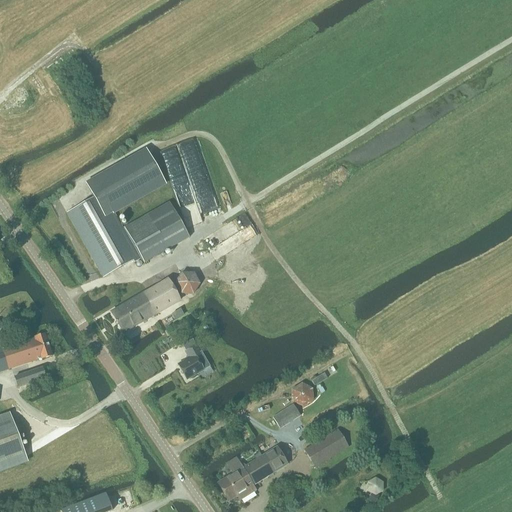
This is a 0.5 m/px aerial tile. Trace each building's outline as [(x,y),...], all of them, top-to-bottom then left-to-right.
[(146,152),(86,186),(93,198),(102,194),(113,214),(165,184),(146,152)] [(93,198),(78,207),(66,214),(102,278),(138,258),(113,214),(102,194),(93,198)] [(169,203),(144,217),(164,253),(189,239),(169,203)] [(144,265),(164,253),(144,217),(140,220),(123,229),(144,265)] [(180,275),(173,284),(178,296),(192,297),(198,286),(192,275),(180,275)] [(168,280),(112,313),(124,333),(180,301),(168,280)] [(35,340),(3,350),(10,370),(41,359),(41,360),(52,356),(45,336),(34,339),(35,340)] [(189,358),(178,365),(187,380),(204,370),(198,359),(204,356),(197,345),(185,352),(189,358)] [(0,373),(10,370),(3,350),(2,347),(0,347),(0,373)] [(42,369),(19,377),(15,378),(18,389),(31,385),(33,392),(40,390),(37,382),(46,379),(42,369)] [(279,428),(280,428),(300,416),(298,413),(293,405),(272,418),(279,428)] [(10,414),(0,417),(0,471),(28,461),(10,414)] [(315,469),(337,456),(347,449),(339,435),(337,431),(304,451),(315,469)] [(281,469),(270,452),(242,469),(236,458),(226,464),(233,475),(218,484),(228,501),(238,496),(240,500),(255,491),(252,487),(281,469)]
